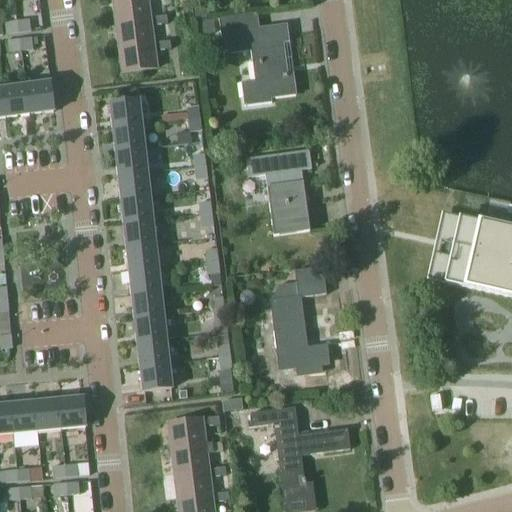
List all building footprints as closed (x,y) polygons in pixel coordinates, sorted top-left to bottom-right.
[(149,20),(146,0),(110,0),(114,24),(149,20)] [(258,30),(256,15),(217,21),(222,57),(250,53),(254,83),(240,85),(243,108),(270,105),(270,100),(294,97),(291,76),(286,77),(282,45),(287,44),(285,27),(258,30)] [(166,26),(165,18),(154,19),(155,27),(166,26)] [(152,45),(149,20),(114,24),(118,50),(152,45)] [(18,35),(30,33),(29,21),(17,23),(18,35)] [(18,35),(17,23),(5,24),(6,37),(18,35)] [(20,53),(33,52),(31,40),(19,41),(20,53)] [(20,53),(19,41),(7,43),(8,55),(20,53)] [(170,51),(169,43),(157,44),(159,53),(170,51)] [(156,71),(152,45),(118,50),(121,75),(156,71)] [(53,113),(49,83),(24,87),(28,116),(53,113)] [(28,116),(24,87),(0,90),(4,120),(28,116)] [(141,127),(138,102),(110,105),(113,130),(141,127)] [(198,120),(197,108),(185,110),(187,122),(198,120)] [(187,122),(189,135),(202,133),(200,120),(187,122)] [(144,151),(141,127),(113,130),(115,154),(144,151)] [(146,175),(144,151),(115,154),(118,178),(146,175)] [(263,177),(271,239),(308,234),(306,223),(301,184),(300,184),(298,172),(310,171),(307,153),(244,161),(247,179),(263,177)] [(207,169),(206,157),(193,159),(195,171),(207,169)] [(195,171),(196,183),(209,181),(207,169),(195,171)] [(149,199),(146,175),(118,178),(120,202),(149,199)] [(151,222),(149,199),(120,202),(123,225),(151,222)] [(213,217),(211,205),(199,206),(201,218),(213,217)] [(511,231),(441,215),(426,281),(511,300),(511,231)] [(201,218),(202,230),(214,229),(213,217),(201,218)] [(154,246),(151,222),(123,225),(125,249),(154,246)] [(156,270),(154,246),(125,249),(128,273),(156,270)] [(218,265),(217,252),(205,254),(206,266),(218,265)] [(206,266),(208,278),(220,277),(218,265),(206,266)] [(325,298),(321,269),(293,273),(295,285),(277,288),(270,302),(268,302),(275,353),(273,353),(276,371),(293,369),(294,377),(320,374),(320,366),(328,365),(326,348),(332,347),(332,346),(306,349),(299,301),(325,298)] [(159,294),(156,270),(128,273),(130,297),(159,294)] [(161,318),(159,294),(130,297),(133,321),(161,318)] [(227,313),(225,301),(213,303),(214,315),(227,313)] [(228,325),(227,313),(214,315),(216,327),(228,325)] [(164,342),(161,318),(133,321),(136,345),(164,342)] [(9,340),(0,341),(0,353),(10,353),(9,340)] [(167,366),(164,342),(136,345),(138,369),(167,366)] [(227,346),(215,348),(217,363),(229,361),(227,346)] [(229,361),(217,363),(219,375),(222,395),(233,393),(230,371),(229,361)] [(169,390),(167,366),(138,369),(141,393),(169,390)] [(438,397),(428,398),(431,413),(440,412),(438,397)] [(83,428),(81,400),(56,402),(59,431),(83,428)] [(59,431),(56,402),(32,404),(35,433),(59,431)] [(35,433),(32,404),(8,407),(11,435),(35,433)] [(0,436),(11,435),(8,407),(0,407),(0,436)] [(297,438),(293,410),(249,415),(250,423),(246,423),(247,430),(272,427),(282,511),(314,511),(311,483),(304,484),(304,481),(302,481),(299,459),(348,452),(345,431),(297,438)] [(204,447),(201,421),(166,425),(169,451),(204,447)] [(205,458),(212,457),(211,446),(204,447),(169,451),(172,476),(206,472),(205,458)] [(65,479),(77,479),(76,466),(64,467),(65,479)] [(65,479),(64,467),(51,468),(52,480),(65,479)] [(29,484),(28,472),(15,473),(16,485),(29,484)] [(209,497),(206,472),(172,476),(175,501),(209,497)] [(0,485),(16,485),(15,473),(0,473),(0,485)] [(67,498),(79,497),(78,485),(66,486),(67,498)] [(67,498),(66,486),(53,487),(54,499),(67,498)] [(23,500),(42,499),(41,488),(22,489),(23,500)] [(23,500),(22,489),(4,491),(5,502),(23,500)] [(211,511),(209,497),(175,501),(176,511),(211,511)]
